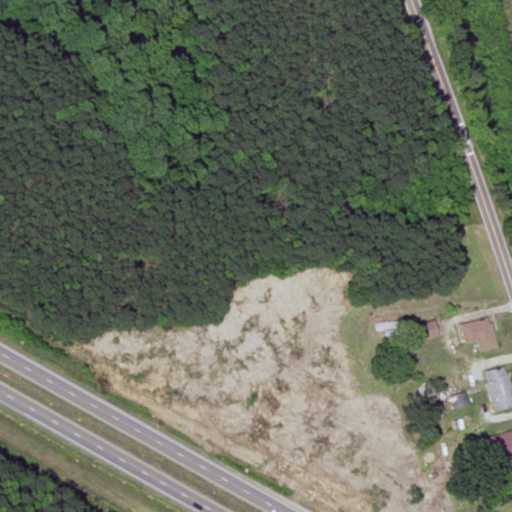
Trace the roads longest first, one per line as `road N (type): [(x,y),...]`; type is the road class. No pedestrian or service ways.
road 1 (trunk): [(289,511),(0,349)]
road 2 (secondary): [(511,291),(408,0)]
road 3 (trunk): [(0,397),(202,511)]
